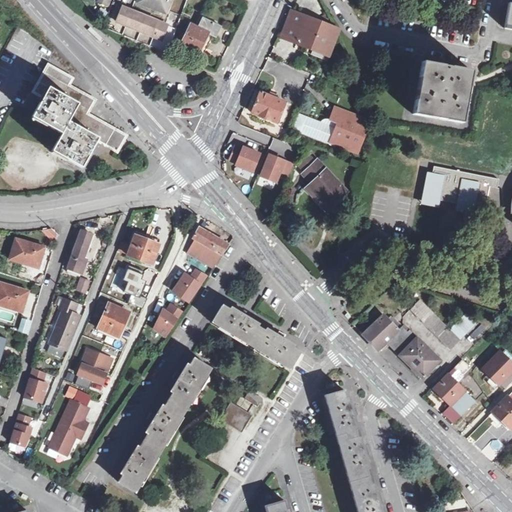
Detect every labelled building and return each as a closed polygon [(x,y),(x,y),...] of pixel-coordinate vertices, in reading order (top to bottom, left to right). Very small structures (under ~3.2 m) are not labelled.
[(137,0),(136,4),(165,15),(170,0),(137,0)] [(166,25),(123,10),(118,24),(161,40),(166,25)] [(296,43),(306,18),(290,12),(281,38),(296,43)] [(221,27),(201,18),(197,27),(190,24),(179,49),(205,61),(211,49),(209,48),(212,39),(214,36),(217,37),(221,27)] [(306,18),(296,43),(324,54),(334,29),(306,18)] [(89,27),(85,31),(100,45),(104,42),(89,27)] [(123,33),(135,37),(137,32),(125,27),(123,33)] [(32,92),(37,95),(41,86),(71,102),(62,120),(97,139),(119,151),(128,136),(91,114),(98,101),(71,86),(75,78),(49,63),(32,92)] [(469,72),(422,64),(413,114),(460,123),(469,72)] [(71,102),(41,86),(37,95),(26,115),(55,131),(47,146),(83,166),(97,139),(62,120),(71,102)] [(264,93),(260,92),(251,113),(277,123),(286,102),(267,95),(268,92),(266,91),(264,93)] [(368,125),(333,111),(328,123),(336,126),(329,145),(356,155),(368,125)] [(258,156),(242,150),(241,152),(234,150),(229,163),(236,165),(234,168),(251,175),(258,156)] [(292,167),(268,158),(260,179),(275,185),(278,178),(287,181),(292,167)] [(347,192),(316,161),(303,173),(312,183),(308,187),(320,200),(329,209),(347,192)] [(438,202),(456,205),(473,208),(474,199),(486,201),(489,187),(496,188),(497,179),(433,168),(431,176),(426,175),(422,199),(438,202)] [(437,208),(438,202),(422,199),(421,205),(437,208)] [(471,214),(473,208),(456,205),(455,211),(471,214)] [(49,226),(43,232),(50,240),(57,234),(49,226)] [(191,256),(213,268),(228,246),(210,236),(201,232),(196,241),(199,243),(191,256)] [(94,237),(81,233),(74,252),(66,272),(81,278),(88,262),(83,260),(87,251),(88,251),(94,237)] [(136,234),(127,256),(150,265),(160,243),(154,241),(136,234)] [(16,239),(10,259),(38,268),(41,259),(44,248),(16,239)] [(107,278),(106,279),(111,281),(116,268),(111,267),(107,278)] [(183,271),(170,293),(190,305),(207,275),(195,268),(190,276),(183,271)] [(94,286),(87,283),(82,294),(89,298),(94,286)] [(0,284),(0,305),(21,312),(23,306),(27,292),(0,284)] [(74,315),(78,306),(63,299),(59,309),(63,311),(49,344),(66,352),(79,317),(74,315)] [(451,329),(423,301),(418,305),(412,310),(452,351),(479,326),(468,315),(451,329)] [(166,339),(183,312),(168,302),(151,329),(166,339)] [(115,336),(117,337),(121,328),(127,313),(108,305),(98,329),(106,332),(105,336),(114,340),(115,336)] [(224,305),(213,323),(291,370),(301,353),(293,348),(295,345),(289,342),(268,328),(265,331),(258,326),(260,323),(247,316),(233,307),(231,309),(224,305)] [(363,336),(378,350),(387,342),(390,345),(397,352),(420,375),(423,378),(440,362),(411,331),(408,333),(401,327),(402,326),(393,317),(389,321),(383,316),(363,336)] [(19,333),(30,334),(31,319),(20,318),(19,333)] [(75,385),(89,390),(93,381),(102,384),(104,380),(106,375),(100,372),(106,357),(88,350),(78,375),(79,376),(75,385)] [(500,384),(500,383),(506,389),(511,382),(511,364),(500,353),(484,369),(500,384)] [(112,359),(106,357),(100,372),(106,375),(112,359)] [(119,481),(136,491),(212,369),(196,359),(188,370),(185,369),(183,373),(180,372),(178,375),(177,378),(179,379),(177,383),(179,385),(161,413),(158,412),(156,415),(154,414),(152,417),(150,419),(153,421),(151,425),(153,427),(136,453),(134,452),(131,455),(129,454),(127,457),(126,460),(128,461),(126,465),(128,467),(119,481)] [(471,368),(463,359),(434,389),(450,406),(444,412),(454,422),(475,401),(456,382),(462,376),(464,378),(471,372),(471,368)] [(48,373),(32,368),(23,398),(42,404),(48,384),(45,383),(48,373)] [(74,400),(77,388),(67,386),(64,397),(74,400)] [(248,391),(245,398),(258,404),(261,397),(248,391)] [(324,395),(356,511),(377,511),(376,507),(372,492),(363,462),(359,446),(352,422),(348,407),(343,391),(324,395)] [(511,426),(511,395),(509,399),(508,398),(489,417),(494,422),(497,425),(499,423),(501,422),(509,429),(511,426)] [(243,398),(240,404),(252,412),(256,405),(243,398)] [(86,408),(70,400),(48,447),(58,452),(60,448),(67,451),(72,442),(69,440),(72,435),(80,439),(87,423),(84,422),(80,420),(86,408)] [(249,417),(229,404),(219,421),(239,433),(249,417)] [(350,406),(348,407),(352,422),(355,422),(354,417),(356,417),(355,413),(354,410),(352,410),(350,406)] [(32,417),(18,413),(8,444),(26,450),(32,429),(29,428),(32,417)] [(286,511),(283,501),(263,506),(265,511),(286,511)]
